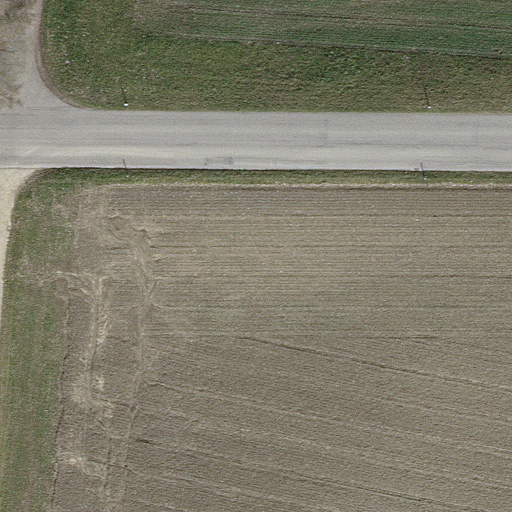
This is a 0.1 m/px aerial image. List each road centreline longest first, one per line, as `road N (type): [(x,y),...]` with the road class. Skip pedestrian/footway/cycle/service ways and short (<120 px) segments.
road 1 (tertiary): [(0,142),(511,151)]
road 2 (track): [(0,430),(47,0)]
